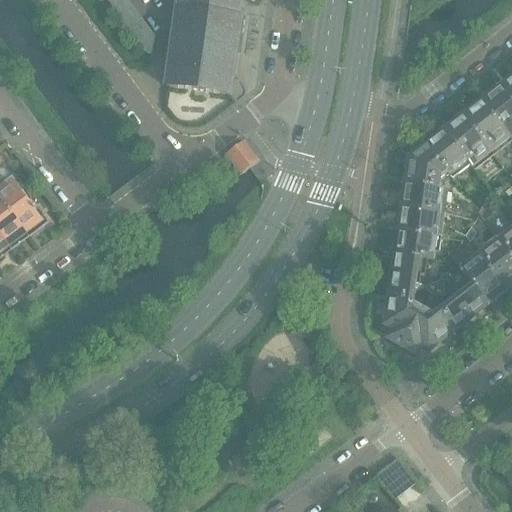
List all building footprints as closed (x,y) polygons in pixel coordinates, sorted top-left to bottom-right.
[(140,20),(125,0),(108,0),(129,28),(140,20)] [(241,0),(178,0),(166,88),(231,97),(243,13),(240,12),(241,0)] [(152,53),(155,39),(140,20),(129,28),(143,46),(152,53)] [(511,75),(508,79),(508,83),(502,88),(511,101),(511,104),(511,105),(511,75)] [(511,101),(502,88),(500,89),(496,89),(490,94),(490,97),(483,102),(493,115),(493,119),(509,139),(511,136),(511,105),(511,104),(511,101)] [(493,115),(483,102),(481,104),(477,103),(471,108),(471,112),(464,117),(474,130),(474,133),(490,154),(509,139),(493,119),(493,115)] [(452,126),(443,133),(469,166),(471,169),(490,154),(474,133),(474,130),(464,117),(462,118),(459,118),(452,123),(452,126)] [(443,133),(441,134),(440,132),(432,138),(433,140),(425,147),(450,180),(469,166),(443,133)] [(251,155),(250,155),(242,144),(226,156),(235,168),(234,168),(240,176),(257,163),(251,155)] [(405,164),(404,173),(406,174),(404,186),(439,191),(437,185),(444,180),(450,180),(425,147),(421,150),(419,148),(411,155),(412,157),(407,161),(407,164),(405,164)] [(18,187),(14,189),(10,184),(0,191),(0,204),(24,236),(30,231),(33,235),(47,225),(39,215),(40,214),(36,209),(33,211),(33,210),(31,211),(26,204),(29,202),(18,187)] [(402,188),(400,198),(402,198),(400,210),(415,212),(417,214),(422,215),(424,213),(444,216),(447,194),(439,191),(404,186),(404,188),(402,188)] [(484,204),(478,215),(483,223),(488,219),(494,215),(491,211),(492,210),(486,202),(484,204)] [(17,241),(24,236),(0,204),(0,242),(6,250),(8,248),(10,252),(20,244),(17,241)] [(400,210),(400,212),(398,212),(397,222),(399,222),(397,233),(412,236),(414,238),(419,238),(421,237),(441,239),(444,216),(424,213),(422,215),(417,214),(415,212),(400,210)] [(511,229),(508,232),(498,241),(511,259),(511,229)] [(471,230),(465,238),(470,243),(475,235),(471,230)] [(394,236),(393,245),(395,245),(395,249),(393,257),(426,261),(434,263),(435,255),(439,256),(441,239),(421,237),(419,238),(414,238),(412,236),(397,233),(396,236),(394,236)] [(496,242),(479,255),(506,290),(511,285),(511,259),(498,241),(496,242)] [(457,252),(451,260),(457,267),(462,258),(457,252)] [(469,268),(462,274),(472,288),(486,305),(495,299),(496,301),(506,293),(504,291),(506,290),(479,255),(477,257),(467,265),(469,268)] [(387,286),(386,296),(387,296),(387,299),(400,301),(413,295),(417,293),(419,277),(424,277),(426,261),(393,257),(393,260),(391,260),(390,265),(389,271),(391,271),(389,286),(387,286)] [(438,283),(431,296),(435,299),(444,298),(441,277),(438,283)] [(424,289),(426,294),(431,296),(438,283),(424,289)] [(472,288),(445,309),(446,322),(455,333),(488,307),(486,305),(472,288)] [(411,307),(413,295),(400,301),(387,299),(383,327),(392,332),(387,341),(401,349),(421,313),(411,307)] [(421,313),(401,349),(415,357),(420,348),(429,353),(455,333),(446,322),(445,309),(439,313),(432,319),(421,313)]
